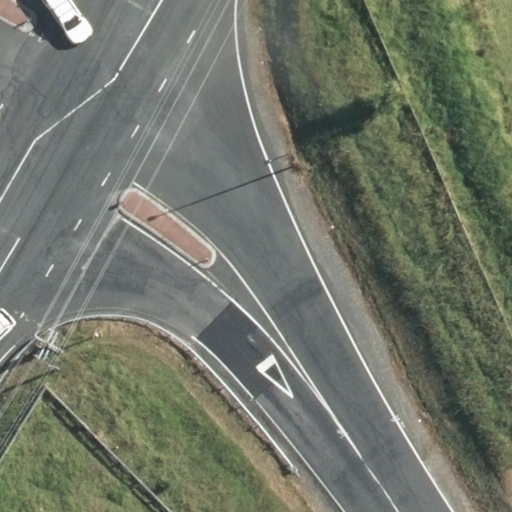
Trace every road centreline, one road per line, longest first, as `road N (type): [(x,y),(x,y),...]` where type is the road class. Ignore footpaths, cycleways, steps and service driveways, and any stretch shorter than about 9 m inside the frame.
road 1 (tertiary): [(89,117),(126,197),(218,262),(398,511)]
road 2 (tertiary): [(0,267),(89,117)]
road 3 (residential): [(89,117),(0,2)]
road 4 (unclassified): [(89,117),(155,0)]
